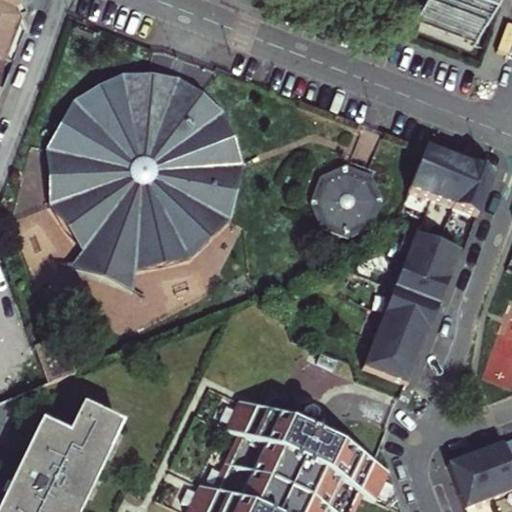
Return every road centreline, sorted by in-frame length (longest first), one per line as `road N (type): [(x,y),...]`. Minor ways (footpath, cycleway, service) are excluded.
road 1 (residential): [(154,0),(511,134)]
road 2 (residential): [(418,448),(511,192)]
road 3 (residential): [(54,0),(0,137)]
